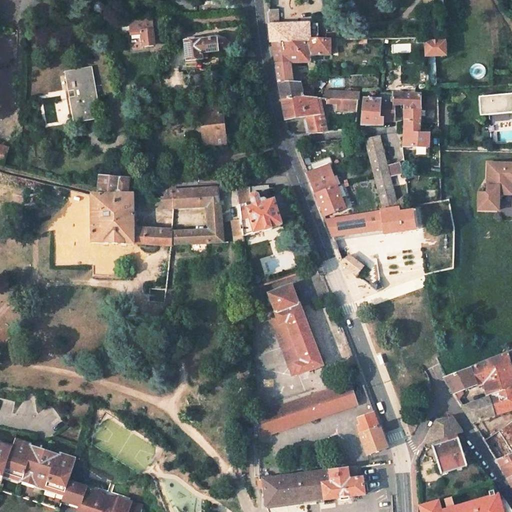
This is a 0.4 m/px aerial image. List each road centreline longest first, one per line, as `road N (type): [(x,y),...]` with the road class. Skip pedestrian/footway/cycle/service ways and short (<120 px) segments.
road 1 (secondary): [(295,180),(402,458)]
road 2 (secondary): [(255,0),(273,126),(295,180)]
road 3 (residential): [(138,185),(295,180)]
